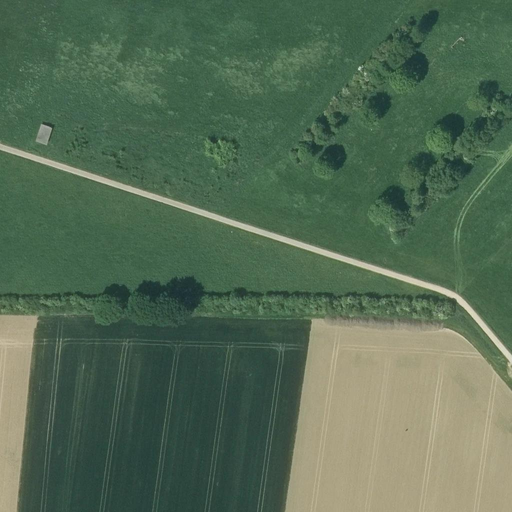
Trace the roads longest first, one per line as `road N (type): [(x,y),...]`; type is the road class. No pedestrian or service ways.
road 1 (track): [(0,146),(456,292),(511,357)]
road 2 (track): [(0,326),(450,331),(467,337),(511,385)]
